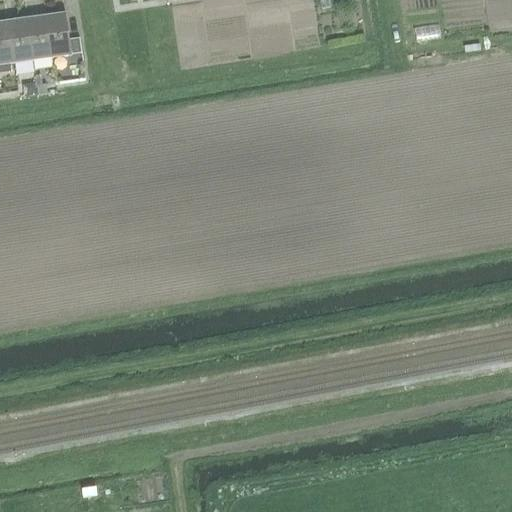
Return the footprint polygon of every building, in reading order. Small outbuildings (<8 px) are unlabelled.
[(66,16),(47,19),(53,60),(72,57),(66,16)] [(47,19),(27,21),(33,62),(53,60),(47,19)] [(27,21),(8,24),(14,65),(33,62),(27,21)] [(0,74),(5,74),(3,67),(14,65),(8,24),(0,25),(0,74)] [(22,86),(24,99),(37,97),(35,84),(22,86)] [(42,86),(37,87),(38,97),(48,96),(46,86),(42,86)]
